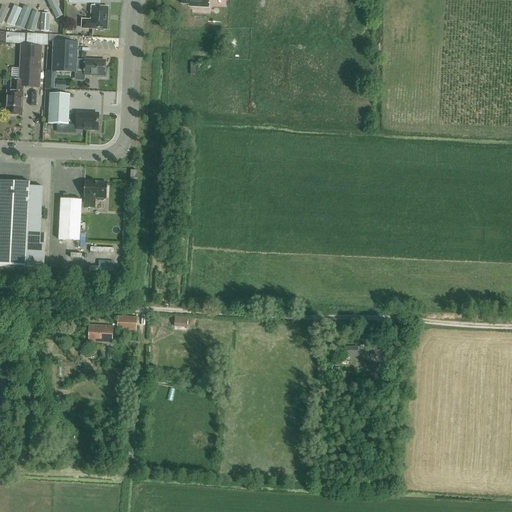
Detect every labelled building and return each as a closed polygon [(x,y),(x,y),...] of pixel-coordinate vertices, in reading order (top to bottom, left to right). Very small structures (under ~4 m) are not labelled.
[(59,24),(60,1),(41,0),(41,8),(51,8),(50,24),(59,24)] [(69,0),(70,2),(92,3),(91,29),(99,29),(101,31),(104,31),(105,30),(108,30),(109,7),(100,6),(100,0),(69,0)] [(77,73),(77,67),(85,68),(85,75),(99,76),(99,77),(107,78),(108,72),(106,72),(106,61),(85,60),(77,60),(78,43),(54,41),(53,72),(77,73)] [(40,87),(41,57),(42,47),(22,46),(20,81),(12,80),(12,92),(8,92),(7,115),(22,116),(23,92),(23,86),(40,87)] [(50,94),(49,124),(69,125),(69,124),(77,124),(77,129),(90,129),(91,131),(95,131),(96,130),(98,130),(99,114),(77,113),(77,114),(70,114),(70,95),(50,94)] [(29,203),(30,186),(30,182),(17,181),(17,178),(13,178),(13,181),(0,180),(0,240),(27,242),(28,232),(28,223),(29,213),(29,203)] [(61,198),(59,239),(80,241),(82,207),(85,207),(85,209),(95,209),(95,198),(98,198),(98,199),(99,201),(104,201),(105,200),(105,198),(107,198),(108,183),(85,182),(85,197),(86,197),(85,203),(82,203),(82,199),(61,198)] [(30,186),(29,203),(42,203),(43,187),(30,186)] [(42,203),(29,203),(29,213),(42,213),(42,203)] [(29,213),(28,223),(41,223),(42,213),(29,213)] [(41,233),(41,223),(28,223),(28,232),(41,233)] [(28,232),(27,242),(27,254),(26,260),(45,261),(46,239),(41,233),(28,232)] [(0,240),(0,252),(27,254),(27,242),(0,240)] [(26,260),(27,254),(0,252),(0,264),(44,267),(45,261),(26,260)] [(88,253),(77,255),(78,261),(89,260),(88,253)] [(118,331),(137,332),(137,317),(119,316),(118,331)] [(176,317),(175,326),(187,327),(188,318),(176,317)] [(113,326),(89,326),(89,343),(112,344),(113,326)] [(8,408),(10,374),(0,374),(0,378),(0,407),(3,407),(3,408),(8,408)]
